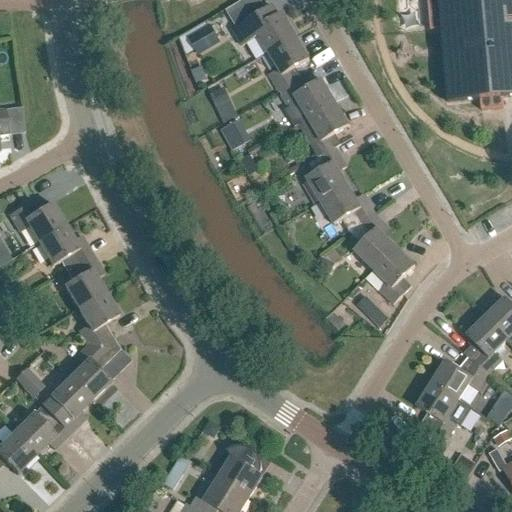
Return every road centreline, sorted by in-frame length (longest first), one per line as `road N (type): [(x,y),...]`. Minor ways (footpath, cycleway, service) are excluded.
road 1 (residential): [(468,263),(308,0)]
road 2 (residential): [(223,362),(141,249),(89,144)]
road 3 (residential): [(341,445),(436,292),(468,263)]
road 4 (residential): [(74,511),(223,362)]
road 5 (residential): [(89,144),(61,0)]
road 6 (residential): [(341,445),(248,387),(223,362)]
road 7 (residential): [(341,445),(448,511)]
